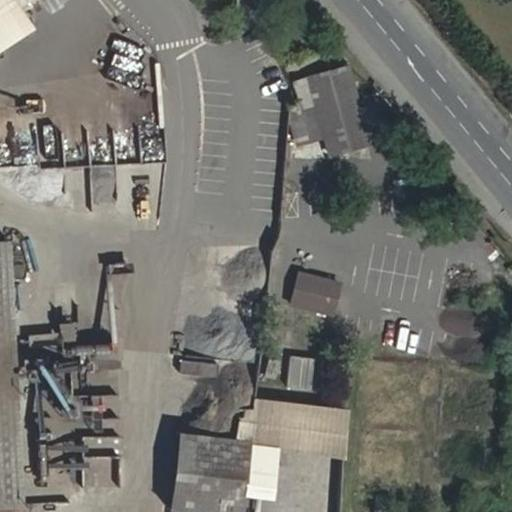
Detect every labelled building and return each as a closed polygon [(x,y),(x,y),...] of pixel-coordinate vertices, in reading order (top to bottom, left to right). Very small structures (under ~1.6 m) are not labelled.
[(365,143),(345,70),(310,79),(329,149),(352,143),(353,147),(365,143)] [(353,147),(352,143),(329,149),(330,153),(353,147)] [(92,209),(113,209),(113,168),(92,168),(92,209)] [(348,194),(347,168),(321,169),(322,196),(348,194)] [(0,504),(21,504),(8,239),(0,239),(0,504)] [(332,314),(340,283),(298,272),(289,303),(332,314)] [(286,354),(283,385),(309,387),(311,356),(286,354)] [(117,428),(115,392),(88,391),(90,428),(117,428)] [(203,511),(238,511),(247,440),(177,432),(167,508),(203,511)] [(115,459),(96,459),(96,485),(115,485),(115,459)] [(388,511),(391,495),(375,494),(372,511),(388,511)]
